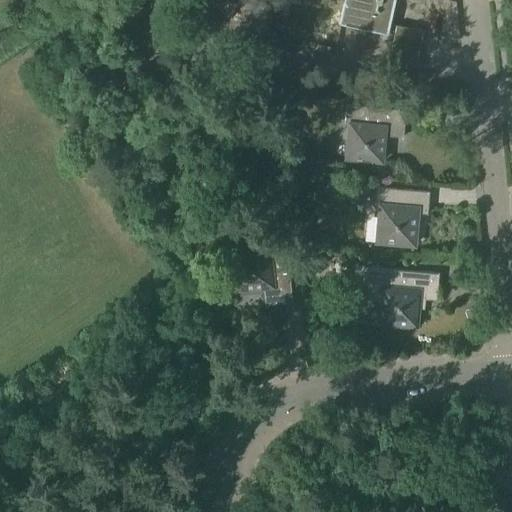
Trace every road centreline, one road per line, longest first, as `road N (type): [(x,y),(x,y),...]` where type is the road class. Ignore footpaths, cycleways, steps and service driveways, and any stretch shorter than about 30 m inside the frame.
road 1 (residential): [(213,511),(239,430),(287,392),(511,370)]
road 2 (residential): [(485,104),(511,335)]
